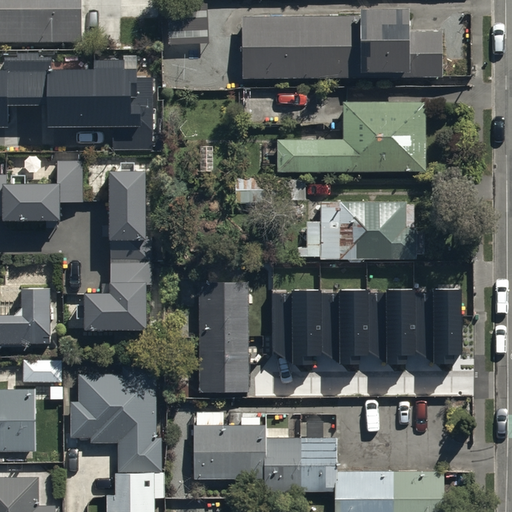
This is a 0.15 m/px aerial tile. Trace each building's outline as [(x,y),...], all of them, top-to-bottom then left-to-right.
[(79,0),(0,0),(0,39),(81,39),(81,33),(88,33),(88,23),(80,23),(79,0)] [(357,13),(240,15),(241,78),(442,75),(441,28),(406,29),(406,4),(357,5),(357,13)] [(0,128),(10,129),(10,106),(54,106),(54,128),(117,128),(117,150),(153,150),(153,80),(139,80),(139,73),(127,73),(127,63),(96,64),(96,73),(53,73),(53,58),(42,58),(42,55),(20,55),(20,59),(7,59),(7,73),(0,72),(0,128)] [(301,94),(242,95),(243,124),(301,123),(301,94)] [(342,122),(342,137),(276,137),(276,169),(426,170),(427,100),(343,99),(342,122)] [(0,217),(2,217),(2,219),(59,219),(59,203),(83,203),(83,175),(81,175),(81,158),(56,158),(56,183),(26,184),(26,176),(11,176),(11,183),(5,183),(5,176),(0,176),(0,217)] [(144,167),(108,167),(108,225),(102,225),(102,236),(144,236),(144,167)] [(360,261),(363,256),(416,256),(416,251),(424,251),(424,227),(415,228),(415,223),(414,223),(413,202),(406,202),(406,199),(319,199),(319,219),(305,219),(305,245),(297,245),(297,254),(320,254),(320,257),(346,257),(350,261),(360,261)] [(153,243),(109,243),(109,280),(108,280),(108,289),(82,289),(82,302),(74,302),(74,317),(84,317),(84,326),(145,326),(145,284),(153,284),(153,243)] [(248,280),(198,280),(198,390),(248,390),(248,393),(275,392),(275,340),(263,340),(263,354),(249,354),(248,280)] [(0,340),(50,340),(49,318),(58,318),(58,303),(51,303),(50,285),(20,285),(20,302),(13,311),(0,311),(0,340)] [(470,290),(425,291),(425,373),(471,373),(470,290)] [(333,291),(288,292),(288,374),(334,374),(333,291)] [(379,291),(333,291),(334,374),(379,373),(379,291)] [(425,291),(379,291),(379,373),(425,373),(425,291)] [(63,359),(24,359),(24,380),(63,380),(63,359)] [(78,373),(78,400),(71,400),(71,436),(90,437),(90,441),(117,442),(117,467),(114,467),(113,488),(106,488),(106,511),(109,511),(155,511),(155,494),(165,494),(165,469),(162,469),(162,435),(156,435),(156,370),(123,370),(123,373),(78,373)] [(0,449),(37,449),(36,386),(0,385),(0,449)] [(333,511),(443,511),(443,468),(337,469),(337,435),(324,436),(323,420),(305,421),(305,436),(266,436),(266,421),(262,421),(262,416),(240,416),(240,422),(226,422),(226,410),(192,410),(193,476),(263,475),(264,492),(333,491),(333,511)] [(0,475),(0,511),(54,511),(55,502),(37,502),(38,476),(0,475)]
